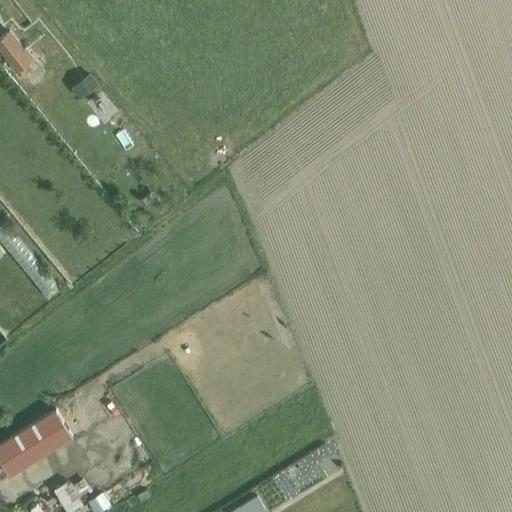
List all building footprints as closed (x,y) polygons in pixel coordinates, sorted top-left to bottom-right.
[(11,29),(0,37),(0,49),(20,75),(26,71),(23,67),(35,58),(26,46),(25,47),(11,29)] [(91,71),(72,87),(80,98),(99,83),(91,71)] [(6,221),(0,226),(0,239),(46,295),(59,285),(6,221)] [(46,412),(0,439),(0,465),(25,450),(23,448),(36,441),(33,436),(54,424),(46,412)] [(104,491),(89,500),(95,511),(98,511),(112,504),(104,491)] [(257,495),(228,511),(262,511),(266,510),(257,495)] [(30,511),(46,511),(38,498),(26,505),(30,511)]
